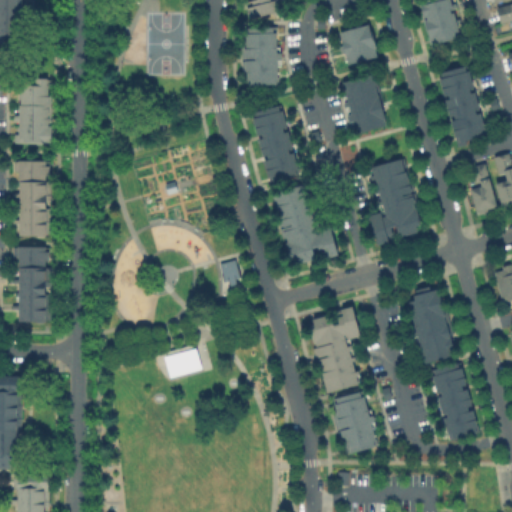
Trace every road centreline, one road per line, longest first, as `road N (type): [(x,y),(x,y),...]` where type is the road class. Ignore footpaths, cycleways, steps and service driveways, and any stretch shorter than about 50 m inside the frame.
road 1 (residential): [(214,0),(216,94),(303,419),(309,511)]
road 2 (residential): [(75,511),(79,0)]
road 3 (residential): [(511,448),(390,0)]
road 4 (residential): [(271,300),(511,232)]
